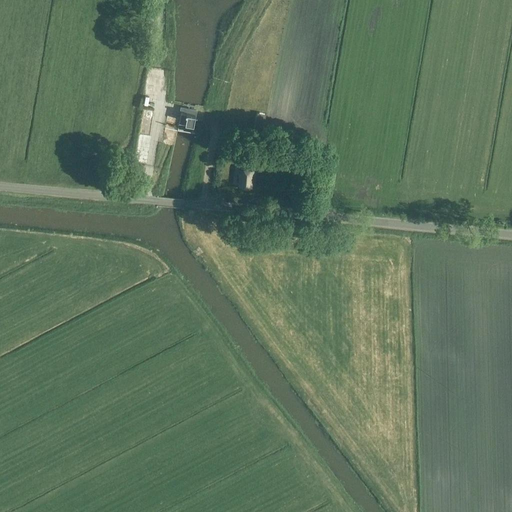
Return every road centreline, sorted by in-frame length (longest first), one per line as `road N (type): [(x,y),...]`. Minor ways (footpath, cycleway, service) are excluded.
road 1 (unclassified): [(511,236),(0,186)]
road 2 (track): [(206,119),(260,0)]
